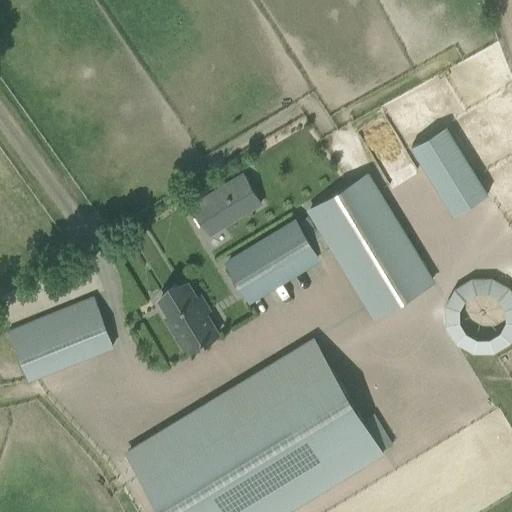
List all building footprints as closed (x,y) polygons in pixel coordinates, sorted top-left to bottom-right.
[(404,146),(447,215),(482,193),(439,124),(404,146)] [(225,198),(212,206),(224,226),(261,203),(243,174),(220,189),(225,198)] [(294,217),(223,260),(249,303),(320,260),(316,252),(331,243),(376,317),(432,283),(367,175),(310,209),(320,225),(305,234),(294,217)] [(436,293),(464,358),(511,336),(511,309),(493,268),(436,293)] [(177,340),(184,351),(188,348),(189,351),(218,334),(205,313),(209,310),(200,295),(196,298),(187,284),(179,288),(177,285),(165,292),(167,296),(159,301),(181,338),(177,340)] [(10,330),(29,379),(113,346),(93,297),(10,330)] [(127,455),(162,511),(281,511),(382,451),(315,341),(127,455)]
